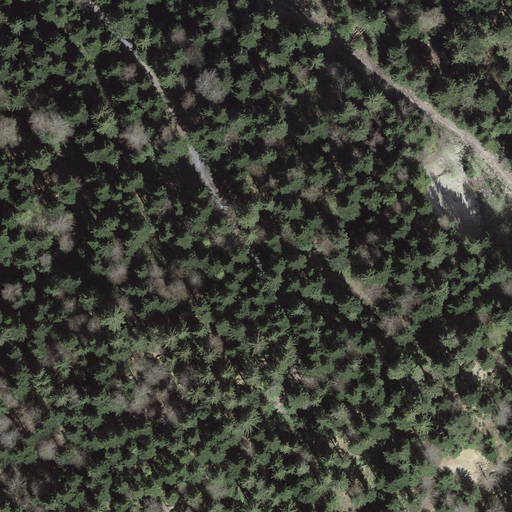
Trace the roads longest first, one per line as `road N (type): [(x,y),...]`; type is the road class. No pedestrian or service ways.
road 1 (track): [(301,511),(400,413),(404,362),(378,312),(231,193),(0,138)]
road 2 (track): [(86,0),(162,87),(300,335),(299,367),(282,399),(161,511)]
road 3 (track): [(271,0),(338,37),(478,143),(511,181)]
